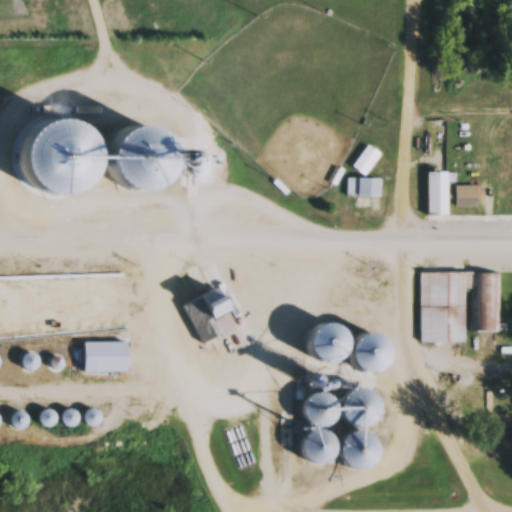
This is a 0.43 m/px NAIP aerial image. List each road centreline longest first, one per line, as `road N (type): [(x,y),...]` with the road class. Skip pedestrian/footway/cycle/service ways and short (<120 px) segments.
road 1 (residential): [(479,511),(411,369),(399,244),(412,0)]
road 2 (residential): [(511,244),(0,243)]
road 3 (residential): [(224,511),(180,393),(145,246)]
road 4 (residential): [(145,246),(97,150),(109,70),(96,0)]
